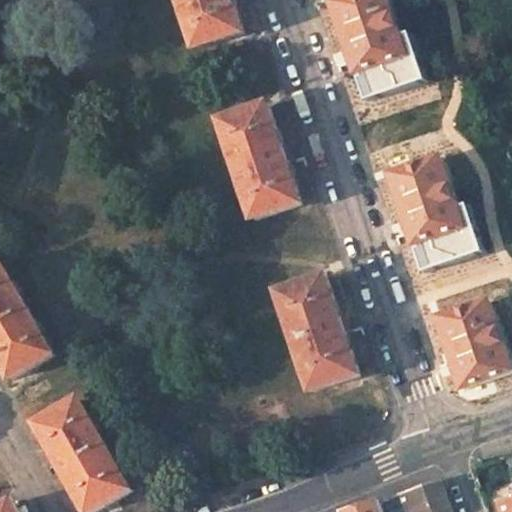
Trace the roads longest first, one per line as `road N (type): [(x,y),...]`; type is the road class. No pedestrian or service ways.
road 1 (unclassified): [(441,442),(282,0)]
road 2 (unclassified): [(254,511),(441,442)]
